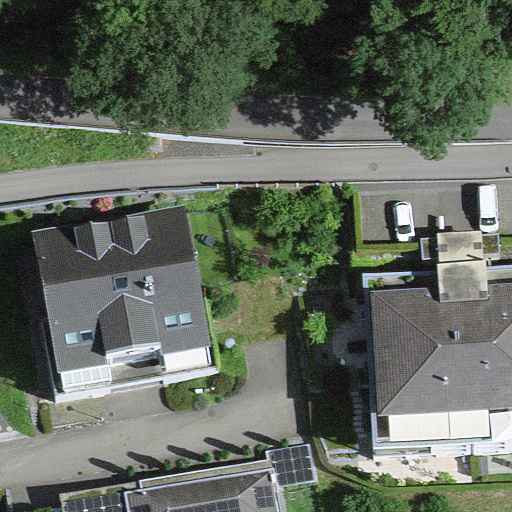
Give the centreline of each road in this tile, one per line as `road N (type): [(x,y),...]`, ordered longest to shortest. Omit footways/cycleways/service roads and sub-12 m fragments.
road 1 (residential): [(0,90),(350,118),(511,117)]
road 2 (residential): [(511,162),(0,191)]
road 3 (residential): [(0,467),(298,412)]
